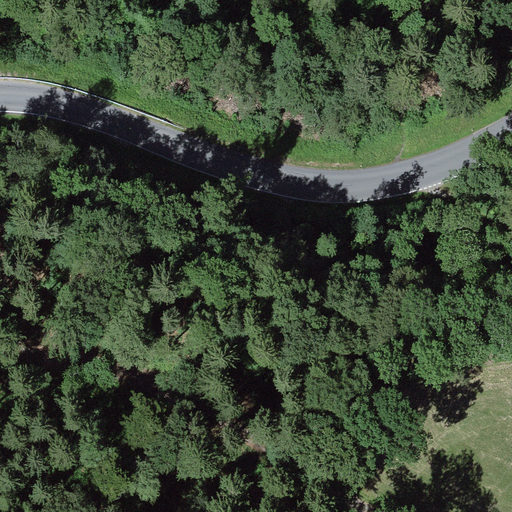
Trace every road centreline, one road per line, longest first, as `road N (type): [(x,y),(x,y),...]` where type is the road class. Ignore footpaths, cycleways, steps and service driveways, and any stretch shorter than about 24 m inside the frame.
road 1 (tertiary): [(0,95),(90,109),(301,183),(363,185),(418,173),(511,127)]
road 2 (track): [(0,346),(136,379),(234,426),(370,511)]
